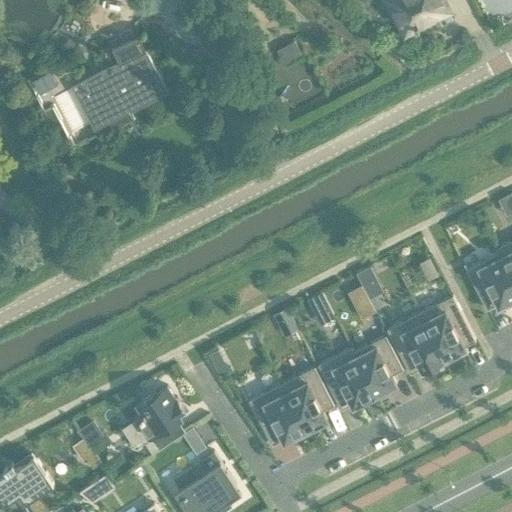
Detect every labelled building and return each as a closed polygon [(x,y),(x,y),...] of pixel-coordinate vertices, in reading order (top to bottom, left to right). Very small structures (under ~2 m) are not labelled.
[(394,0),(397,6),(394,7),(406,30),(416,25),(417,27),(420,25),(420,24),(449,8),(445,0),(394,0)] [(131,109),(167,90),(139,35),(113,48),(121,62),(81,82),(100,118),(128,104),(131,109)] [(295,40),(278,49),(286,64),(303,55),(295,40)] [(51,70),(34,78),(41,92),(58,83),(51,70)] [(53,105),(44,110),(50,121),(59,117),(53,105)] [(511,239),(497,247),(511,276),(511,239)] [(465,263),(464,264),(467,268),(487,309),(499,303),(500,305),(511,298),(511,276),(497,247),(496,248),(499,252),(468,268),(465,263)] [(453,295),(420,311),(444,358),(466,347),(465,345),(476,339),(453,295)] [(420,311),(388,328),(411,373),(422,367),(423,369),(444,358),(420,311)] [(352,346),(351,347),(375,394),(397,383),(392,374),(404,368),(386,334),(354,351),(352,346)] [(351,347),(319,364),(342,408),(353,403),(354,405),(375,394),(351,347)] [(219,349),(210,354),(216,364),(224,360),(219,349)] [(315,366),(282,382),(306,429),(328,418),(323,410),(335,404),(315,366)] [(282,382),(250,399),(273,444),(284,438),(285,440),(306,429),(282,382)] [(143,415),(124,428),(136,446),(145,441),(153,453),(174,439),(165,427),(182,416),(178,410),(184,406),(168,385),(158,391),(156,390),(138,402),(144,411),(141,413),(143,415)] [(235,484),(237,483),(215,450),(200,460),(206,470),(198,475),(191,465),(174,477),(180,487),(181,487),(196,510),(204,505),(209,511),(222,511),(232,505),(223,492),(235,484)] [(5,470),(0,473),(0,495),(5,503),(21,493),(26,500),(24,501),(24,503),(27,501),(34,511),(46,511),(51,509),(39,493),(54,483),(35,454),(16,466),(13,462),(4,468),(5,470)] [(107,471),(79,490),(92,502),(117,486),(107,471)] [(161,511),(155,502),(140,511),(161,511)]
